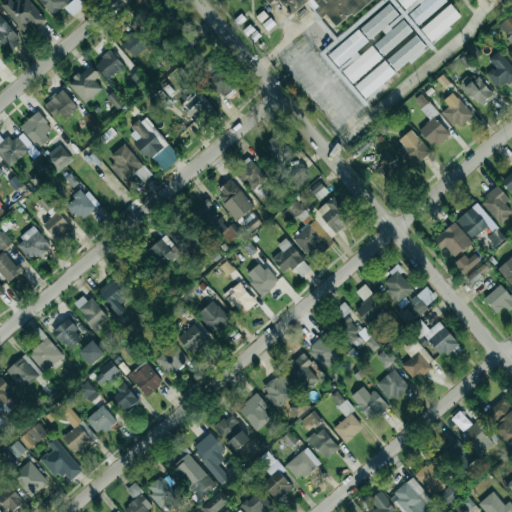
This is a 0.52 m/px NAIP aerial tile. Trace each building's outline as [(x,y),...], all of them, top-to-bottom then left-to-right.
[(0,4),(23,32),(31,25),(35,30),(45,21),(27,0),(18,0),(14,4),(10,0),(4,0),(0,4)] [(38,0),(52,16),(70,1),(68,0),(38,0)] [(292,14),(279,0),(273,0),(269,3),(266,0),(493,0),(490,3),(487,0),(371,0),(354,15),(351,13),(336,26),(315,0),(307,0),(308,1),(292,14)] [(416,0),(397,0),(404,9),(416,0)] [(425,0),(408,13),(416,25),(447,2),(445,0),(425,0)] [(164,26),(176,15),(166,3),(154,14),(164,26)] [(369,40),(398,14),(388,4),(359,29),(369,40)] [(461,17),(450,4),(420,29),(432,43),(461,17)] [(0,44),(6,53),(19,44),(0,14),(0,44)] [(499,26),(506,35),(511,29),(511,20),(509,17),(499,26)] [(374,45),(384,56),(412,30),(402,19),(374,45)] [(120,44),(133,59),(151,43),(138,28),(120,44)] [(382,59),(370,44),(359,30),(328,53),(326,50),(325,51),(337,67),(336,68),(349,85),(382,59)] [(427,48),(415,35),(387,60),(396,71),(408,60),(411,64),(427,48)] [(498,89),(511,79),(511,67),(500,50),(488,58),(495,68),(487,74),(498,89)] [(124,69),(112,51),(94,62),(106,80),(124,69)] [(458,61),(466,68),(471,63),(463,56),(458,61)] [(202,64),(209,78),(205,80),(212,94),(219,90),(223,97),(235,91),(216,57),(202,64)] [(395,73),(384,61),(355,86),(365,98),(395,73)] [(99,75),(90,65),(68,84),(85,104),(102,89),(94,80),(99,75)] [(131,76),(138,87),(145,82),(137,72),(131,76)] [(479,108),(494,97),(478,76),(471,81),(468,76),(459,82),(479,108)] [(176,103),(193,121),(210,104),(193,87),(176,103)] [(65,118),(77,109),(63,90),(44,105),(54,118),(61,113),(65,118)] [(123,106),(113,92),(107,97),(116,111),(123,106)] [(444,100),(449,106),(442,112),(457,129),(473,115),(452,93),(444,100)] [(54,131),(37,111),(19,127),(37,147),(54,131)] [(98,125),(88,113),(83,117),(93,129),(98,125)] [(450,134),(433,116),(418,130),(435,148),(450,134)] [(178,159),(146,118),(126,133),(148,161),(153,157),(164,170),(178,159)] [(394,143),(408,160),(413,157),(418,162),(430,153),(412,129),(394,143)] [(29,150),(15,133),(0,144),(0,155),(9,166),(29,150)] [(265,144),(282,164),(294,154),(278,134),(265,144)] [(106,163),(124,183),(143,165),(125,146),(106,163)] [(73,160),(62,147),(46,160),(56,173),(73,160)] [(375,167),(386,181),(401,169),(389,155),(375,167)] [(30,163),(38,172),(46,165),(38,156),(30,163)] [(253,190),(267,178),(249,159),(235,171),(253,190)] [(309,172),(302,163),(290,172),(296,181),(309,172)] [(511,191),(511,171),(502,181),(511,191)] [(105,181),(116,198),(124,193),(113,175),(105,181)] [(215,192),(238,220),(254,207),(230,179),(215,192)] [(328,192),(319,181),(309,189),(319,200),(328,192)] [(509,200),(498,187),(481,201),(499,223),(511,212),(505,203),(509,200)] [(81,221),(98,205),(82,189),(66,205),(81,221)] [(330,238),(352,220),(333,196),(310,214),(315,219),(292,238),(308,258),(331,239),(330,238)] [(54,239),(73,222),(62,210),(59,213),(44,197),(39,202),(42,205),(41,206),(51,217),(42,225),(54,239)] [(218,215),(206,199),(194,208),(206,224),(218,215)] [(471,240),(488,227),(493,233),(488,236),(494,246),(504,239),(478,203),(456,219),(471,240)] [(249,233),(260,221),(250,211),(239,223),(249,233)] [(179,248),(197,234),(184,218),(167,233),(179,248)] [(433,241),(441,250),(445,246),(455,258),(472,243),(453,222),(433,241)] [(31,262),(50,246),(34,228),(15,244),(31,262)] [(0,273),(7,283),(20,272),(2,250),(11,243),(0,230),(0,273)] [(160,269),(180,253),(166,235),(146,251),(160,269)] [(300,278),(310,269),(286,238),(277,245),(281,251),(271,258),(282,273),(291,266),(300,278)] [(480,261),(472,251),(455,265),(463,275),(480,261)] [(511,285),(511,256),(498,268),(511,285)] [(125,274),(131,278),(139,267),(133,262),(125,274)] [(233,270),(226,262),(220,267),(227,275),(233,270)] [(245,275),(262,296),(278,283),(260,262),(245,275)] [(405,324),(437,300),(427,287),(408,301),(406,297),(415,291),(397,268),(379,281),(402,311),(398,314),(405,324)] [(467,277),(471,283),(483,275),(479,268),(467,277)] [(125,310),(120,304),(134,291),(117,273),(96,293),(118,316),(125,310)] [(255,305),(241,283),(225,292),(239,314),(255,305)] [(381,303),(364,284),(355,292),(364,302),(354,310),(373,332),(381,325),(377,321),(383,315),(376,307),(381,303)] [(511,307),(511,298),(500,285),(483,299),(496,313),(504,307),(508,311),(511,307)] [(88,294),(74,306),(94,330),(108,318),(88,294)] [(216,336),(232,321),(213,300),(197,315),(216,336)] [(351,310),(343,302),(334,311),(342,319),(351,310)] [(83,339),(69,319),(53,331),(67,350),(83,339)] [(362,328),(360,330),(346,319),(337,331),(359,349),(370,335),(362,328)] [(428,330),(420,319),(410,328),(419,339),(425,334),(443,358),(459,345),(439,321),(428,330)] [(192,356),(208,342),(193,324),(177,339),(192,356)] [(322,367),(340,351),(325,333),(306,350),(322,367)] [(44,335),(39,339),(42,342),(28,354),(43,372),(62,355),(44,335)] [(411,358),(401,365),(414,381),(435,365),(414,339),(403,348),(411,358)] [(90,365),(103,353),(92,340),(79,352),(90,365)] [(166,374),(187,363),(177,345),(156,356),(166,374)] [(311,363),(303,352),(285,367),(304,390),(317,379),(306,367),(311,363)] [(6,370),(23,390),(42,374),(25,354),(6,370)] [(128,374),(145,397),(162,384),(145,361),(128,374)] [(101,385),(107,379),(108,381),(119,372),(110,362),(93,376),(101,385)] [(409,387),(394,369),(376,384),(391,402),(409,387)] [(261,388),(275,407),(296,391),(282,372),(261,388)] [(9,409),(15,405),(5,390),(8,388),(1,377),(0,378),(0,408),(6,404),(9,409)] [(89,403),(98,394),(86,381),(76,390),(89,403)] [(111,396),(127,413),(139,402),(124,384),(111,396)] [(350,396),(370,422),(388,407),(374,390),(369,394),(363,387),(350,396)] [(353,411),(338,390),(330,396),(345,417),(353,411)] [(238,409),(256,431),(271,418),(264,410),(268,407),(256,393),(238,409)] [(483,417),(492,426),(511,404),(503,396),(483,417)] [(310,407),(302,398),(289,408),(297,418),(310,407)] [(63,437),(78,455),(97,440),(64,401),(57,407),(74,428),(63,437)] [(85,419),(98,435),(116,422),(103,405),(85,419)] [(456,421),(464,432),(461,434),(479,457),(494,445),(484,432),(486,430),(471,410),(456,421)] [(511,411),(493,428),(508,443),(511,439),(511,411)] [(319,422),(313,413),(301,422),(306,430),(319,422)] [(333,429),(346,443),(363,427),(350,413),(333,429)] [(227,415),(213,430),(236,452),(250,436),(227,415)] [(28,450),(47,434),(38,423),(19,438),(28,450)] [(307,440),(326,460),(339,448),(321,428),(307,440)] [(281,438),(290,448),(298,441),(289,431),(281,438)] [(191,448),(221,484),(229,478),(215,461),(226,452),(210,433),(191,448)] [(235,453),(244,463),(264,446),(255,435),(235,453)] [(40,461),(56,478),(63,472),(70,481),(82,470),(53,438),(47,444),(52,449),(40,461)] [(438,454),(447,463),(453,458),(463,470),(474,460),(455,438),(438,454)] [(26,450),(16,441),(7,449),(16,459),(26,450)] [(175,450),(183,459),(171,469),(197,501),(215,486),(182,445),(175,450)] [(320,462),(306,447),(285,466),(299,481),(320,462)] [(292,487),(280,473),(283,471),(268,452),(258,460),(271,476),(261,484),(276,501),(292,487)] [(416,474),(434,495),(449,482),(431,461),(416,474)] [(46,482),(35,469),(18,482),(28,495),(46,482)] [(169,485),(173,481),(164,472),(145,490),(166,511),(170,511),(183,500),(169,485)] [(389,497),(402,511),(441,511),(412,478),(389,497)] [(0,490),(0,494),(3,498),(0,501),(10,511),(12,511),(23,501),(7,484),(0,490)] [(154,511),(133,484),(126,490),(134,501),(123,510),(125,511),(154,511)] [(444,508),(457,497),(448,486),(435,497),(444,508)] [(200,508),(203,511),(216,511),(229,500),(220,490),(200,508)] [(240,507),(245,511),(262,511),(271,504),(258,490),(240,507)] [(391,511),(395,509),(380,491),(370,500),(376,508),(371,511),(391,511)] [(479,502),(485,511),(511,511),(511,504),(510,501),(503,505),(493,492),(479,502)] [(481,511),(467,497),(460,503),(468,511),(481,511)]
